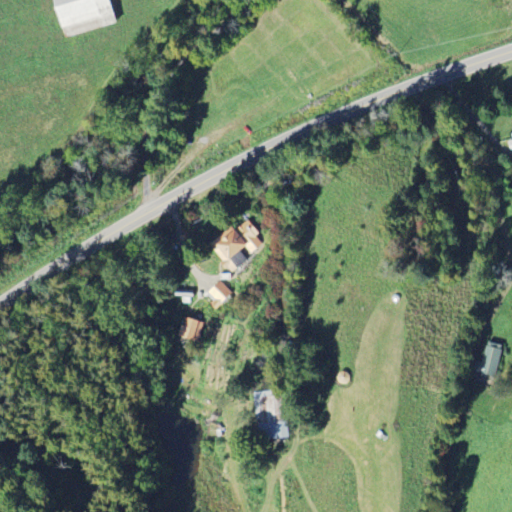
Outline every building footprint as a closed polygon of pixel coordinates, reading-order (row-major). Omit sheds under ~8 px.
[(54,0),(64,37),(116,23),(109,0),(54,0)] [(210,247),(231,273),(249,258),(248,256),(263,244),(255,235),(259,232),(247,218),(210,247)] [(216,310),(233,294),(220,281),(207,293),(214,301),(210,304),(216,310)] [(194,349),(204,323),(189,317),(185,326),(182,325),(175,343),(194,349)] [(473,373),(495,377),(502,345),(487,342),(483,363),(476,361),(473,373)]
